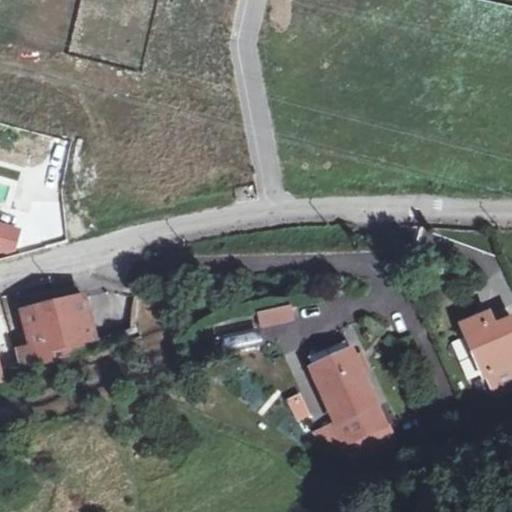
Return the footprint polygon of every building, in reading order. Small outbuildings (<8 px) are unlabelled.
[(84,297),(28,312),(32,327),(38,348),(66,341),(68,346),(59,348),(62,359),(98,348),(84,297)] [(295,310),(258,315),(260,329),(296,325),(295,310)] [(511,392),(511,323),(494,331),(490,321),(468,331),(491,382),(478,388),(485,405),(511,392)] [(38,348),(32,327),(27,328),(33,349),(25,350),(27,357),(3,364),(7,374),(62,359),(59,348),(68,346),(66,341),(38,348)] [(333,393),(326,396),(339,424),(378,407),(353,352),(320,366),(333,393)] [(333,393),(320,366),(314,369),(326,396),(333,393)] [(378,407),(339,424),(317,433),(335,450),(348,444),(355,461),(394,443),(378,407)]
